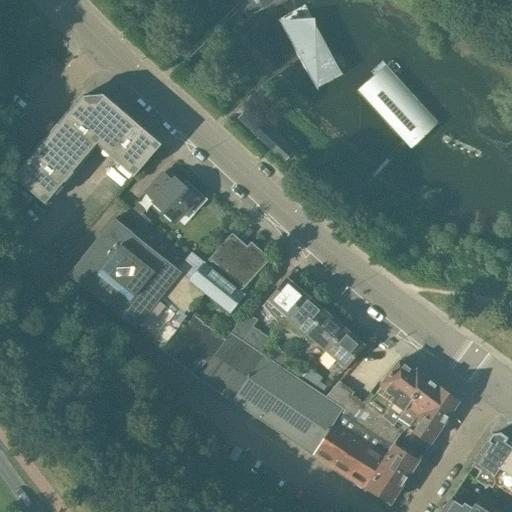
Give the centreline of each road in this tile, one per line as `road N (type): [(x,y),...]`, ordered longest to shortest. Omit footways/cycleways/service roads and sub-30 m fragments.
road 1 (residential): [(98,46),(6,161),(6,183),(51,281),(190,394),(368,511)]
road 2 (tertiary): [(503,383),(193,137),(98,46)]
road 3 (residential): [(416,511),(503,383)]
